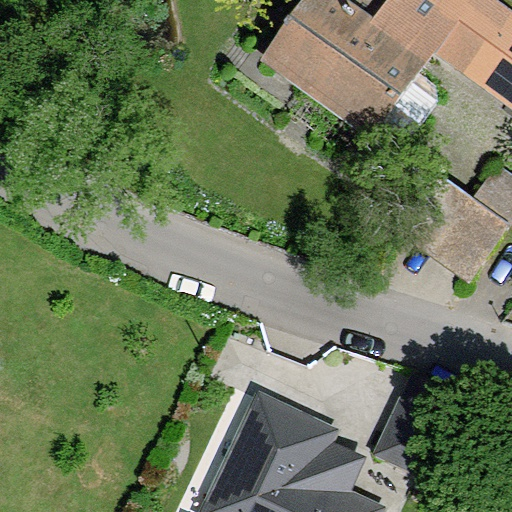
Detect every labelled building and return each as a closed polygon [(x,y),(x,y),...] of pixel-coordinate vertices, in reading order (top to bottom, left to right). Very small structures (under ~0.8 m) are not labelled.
[(511,23),(478,0),(398,0),(395,4),(390,0),(314,0),(268,64),(378,141),(442,50),(511,100),(511,23)] [(433,258),(468,282),(504,229),(435,182),(399,235),(433,258)] [(470,402),(418,380),(393,431),(445,454),(470,402)] [(295,511),(327,447),(332,436),(263,404),(213,511),(215,511),(295,511)] [(445,454),(393,431),(380,457),(432,482),(445,454)] [(344,454),(327,447),(295,511),(375,511),(345,498),(352,485),(344,454)]
